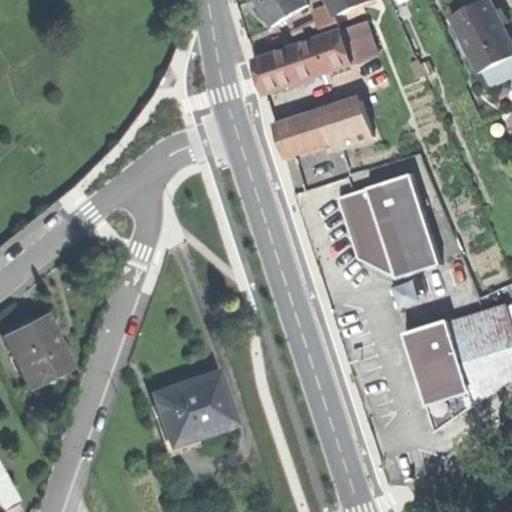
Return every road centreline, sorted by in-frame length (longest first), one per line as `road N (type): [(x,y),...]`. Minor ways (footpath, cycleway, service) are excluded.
road 1 (secondary): [(358,511),(236,130)]
road 2 (residential): [(136,175),(147,220),(50,511)]
road 3 (residential): [(136,175),(0,285)]
road 4 (secondary): [(236,130),(212,0)]
